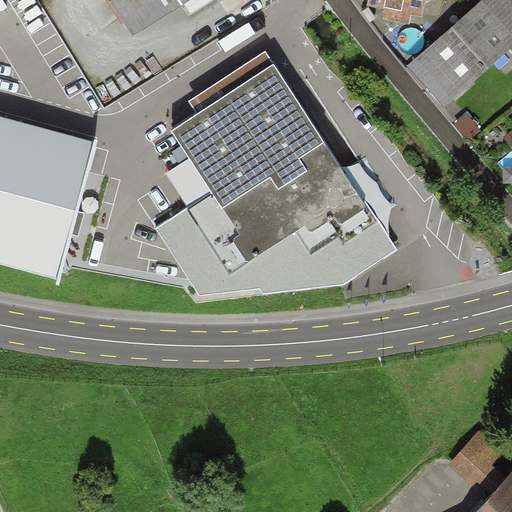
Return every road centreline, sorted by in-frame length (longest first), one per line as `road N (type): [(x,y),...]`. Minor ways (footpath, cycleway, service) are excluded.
road 1 (primary): [(0,325),(168,346),(272,344),(381,335),(511,306)]
road 2 (unknown): [(257,0),(147,46),(123,47),(100,35),(77,0)]
